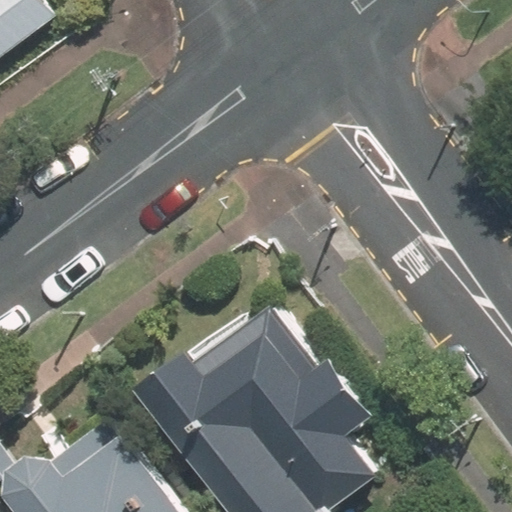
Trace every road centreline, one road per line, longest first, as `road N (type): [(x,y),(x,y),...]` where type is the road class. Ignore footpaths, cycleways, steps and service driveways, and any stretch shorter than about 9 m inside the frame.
road 1 (tertiary): [(0,277),(268,77)]
road 2 (residential): [(336,26),(387,108),(450,259)]
road 3 (residential): [(450,259),(366,197),(309,140),(268,77)]
